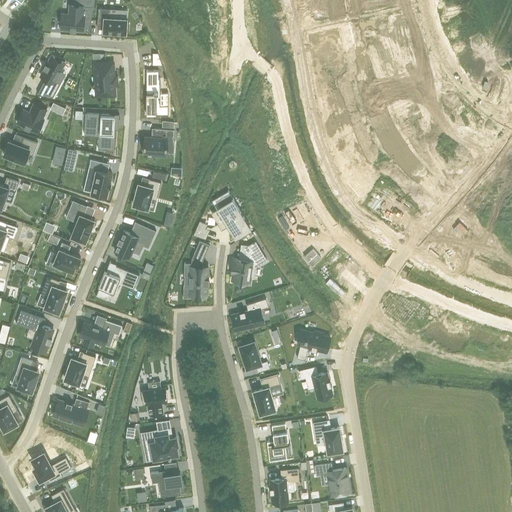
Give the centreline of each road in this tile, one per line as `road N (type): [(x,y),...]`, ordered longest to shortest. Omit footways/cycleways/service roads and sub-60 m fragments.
road 1 (residential): [(2,464),(26,448),(124,185),(134,124),(130,46),(40,39),(0,123)]
road 2 (residential): [(283,0),(320,148),(338,188),(364,219),(410,245)]
road 3 (residential): [(367,511),(347,372),(387,276)]
road 4 (residential): [(387,276),(316,200),(267,70)]
road 5 (residential): [(218,314),(179,324),(202,511)]
road 6 (residential): [(260,511),(244,401),(218,314)]
road 7 (residential): [(410,245),(511,123)]
road 8 (residential): [(427,0),(459,76),(489,112),(511,122)]
road 9 (residential): [(511,323),(387,276)]
